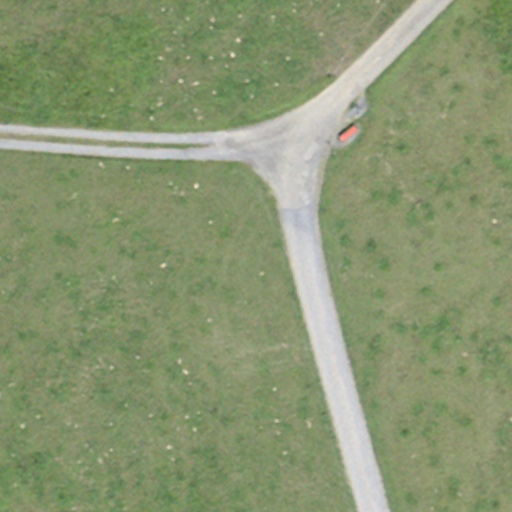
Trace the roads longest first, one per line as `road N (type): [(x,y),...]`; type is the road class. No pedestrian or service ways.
road 1 (track): [(370,511),(296,205),(300,138)]
road 2 (track): [(300,138),(208,148),(0,137)]
road 3 (track): [(431,0),(300,138)]
